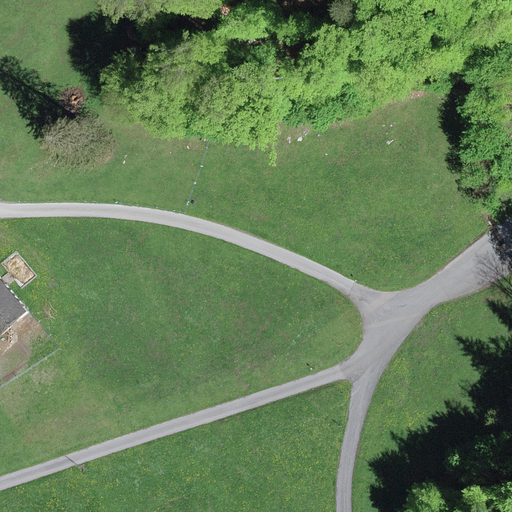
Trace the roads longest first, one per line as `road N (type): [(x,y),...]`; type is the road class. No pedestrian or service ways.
road 1 (track): [(0,209),(70,207),(211,231),(395,309)]
road 2 (track): [(366,367),(0,483)]
road 3 (unclassified): [(511,229),(395,309),(366,367)]
